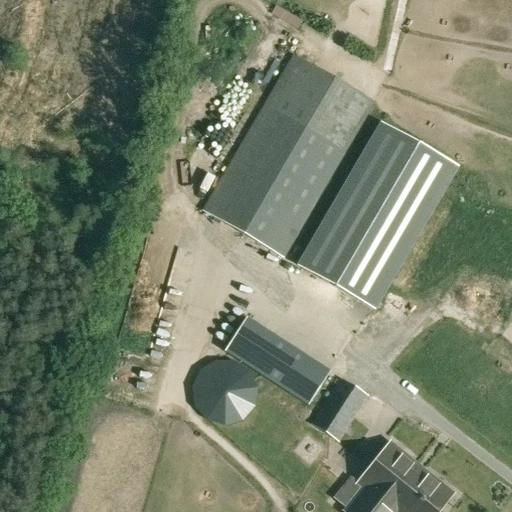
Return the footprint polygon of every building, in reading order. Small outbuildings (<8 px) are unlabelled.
[(201,212),(284,259),(374,103),(292,55),(201,212)] [(454,167),(380,124),(297,266),(371,308),(454,167)] [(308,408),(330,373),(245,318),(223,353),(308,408)] [(367,397),(341,380),(312,426),(338,443),(367,397)] [(415,465),(389,445),(358,484),(363,488),(344,511),(437,511),(452,495),(424,473),(423,474),(421,474),(414,468),(414,466),(415,465)]
